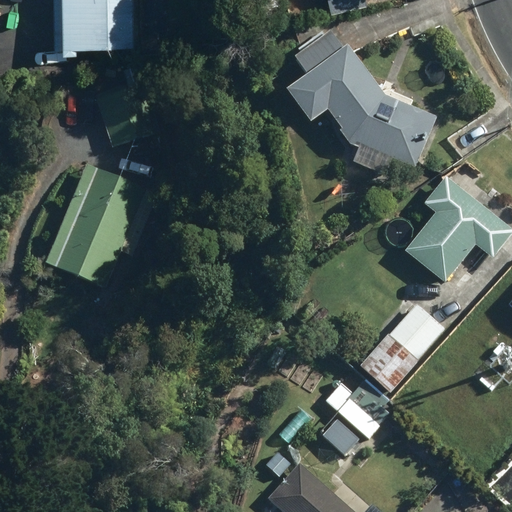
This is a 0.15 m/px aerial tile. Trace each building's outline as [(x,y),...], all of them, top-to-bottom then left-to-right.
[(61,51),(62,57),(76,56),(75,50),(135,49),(134,0),(54,0),(55,51),(61,51)] [(289,0),(270,0),(272,8),(290,4),(289,0)] [(369,7),(366,0),(329,0),(333,15),(369,7)] [(357,150),(358,147),(363,149),(355,167),(387,180),(395,162),(418,172),(439,121),(387,99),(349,50),(346,52),(334,35),(298,62),(311,79),(289,97),(314,129),(331,116),(345,135),(342,136),(351,148),(357,150)] [(97,100),(114,151),(163,134),(145,83),(97,100)] [(47,268),(105,294),(146,193),(88,169),(47,268)] [(401,253),(443,286),(474,247),(491,261),(511,233),(443,178),(421,206),(432,214),(401,253)] [(415,305),(358,369),(387,394),(443,330),(415,305)] [(324,403),(366,439),(377,427),(348,401),(352,396),(340,385),(324,403)] [(350,511),(297,465),(266,500),(279,511),(350,511)]
